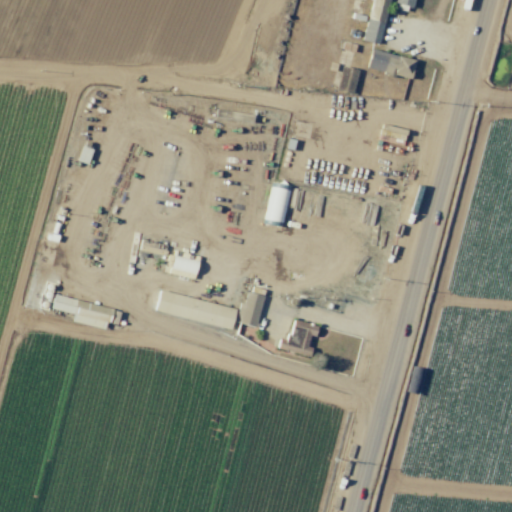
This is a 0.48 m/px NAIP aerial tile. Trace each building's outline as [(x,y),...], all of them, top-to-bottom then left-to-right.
[(370,0),(361,40),(378,43),(387,0),(370,0)] [(409,79),(413,60),(370,49),(365,68),(409,79)] [(356,69),(339,66),(336,91),(352,93),(356,69)] [(280,223),(287,190),(269,187),(262,219),(280,223)] [(197,258),(183,255),(183,257),(171,255),(168,269),(178,271),(177,275),(192,279),(197,258)] [(152,310),(229,329),(234,308),(157,290),(152,310)] [(236,323),(254,327),(262,296),(244,291),(236,323)] [(71,313),(69,321),(105,329),(110,308),(52,294),(49,308),(71,313)] [(307,356),(309,347),(305,346),(308,335),(313,336),(316,325),(291,319),(286,340),(278,338),(275,348),(307,356)]
